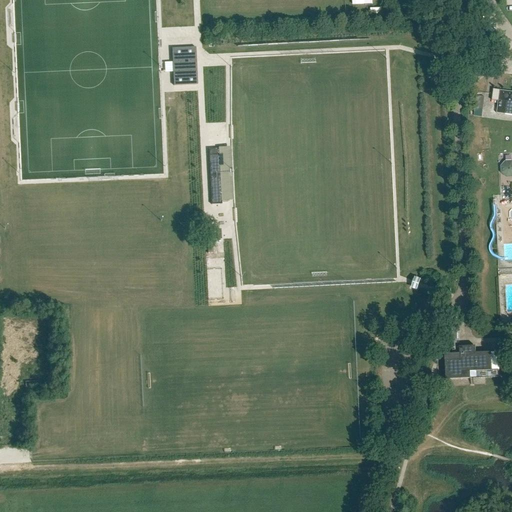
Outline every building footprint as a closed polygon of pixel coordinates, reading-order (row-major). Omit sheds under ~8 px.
[(174,86),(197,85),(196,48),(172,49),(174,86)] [(500,91),(493,90),(492,101),(498,102),(499,102),(500,91)] [(511,92),(500,91),(499,102),(498,102),(497,114),(505,115),(511,115),(511,92)] [(209,150),(211,201),(211,205),(221,205),(221,202),(219,150),(209,150)] [(511,161),(501,162),(502,177),(511,176),(511,161)] [(221,230),(213,230),(213,232),(206,233),(206,241),(221,240),(221,230)] [(475,354),(475,348),(475,347),(468,348),(468,347),(467,347),(467,348),(460,348),(460,354),(445,355),(445,361),(446,380),(447,380),(461,379),(469,379),(469,372),(476,372),(483,371),(483,372),(484,372),(484,371),(491,371),(499,371),(498,353),(490,353),(483,354),(483,353),(483,354),(476,354),(475,354)]
